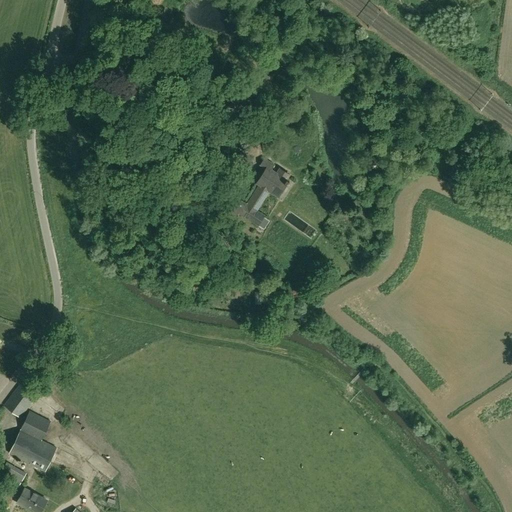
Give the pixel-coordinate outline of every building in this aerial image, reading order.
[(237,215),(238,212),(258,226),(265,216),(257,211),(269,191),(273,186),(274,187),(281,192),(286,184),(287,185),(289,181),(286,179),(290,175),(280,168),(277,173),(271,170),(274,165),(264,159),(260,165),(266,168),(256,183),(259,185),(247,204),(234,196),(231,201),(219,193),(213,202),(227,211),(229,209),(237,215)] [(157,204),(149,213),(164,227),(172,218),(157,204)] [(303,288),(289,291),(291,298),(304,295),(303,288)] [(20,384),(4,405),(20,418),(36,397),(20,384)] [(51,422),(30,411),(9,453),(45,471),(57,448),(41,440),(51,422)] [(7,462),(0,473),(20,485),(26,473),(7,462)] [(7,480),(0,490),(0,496),(8,502),(18,487),(7,480)] [(25,488),(18,503),(32,510),(33,509),(38,511),(40,511),(47,500),(25,488)]
